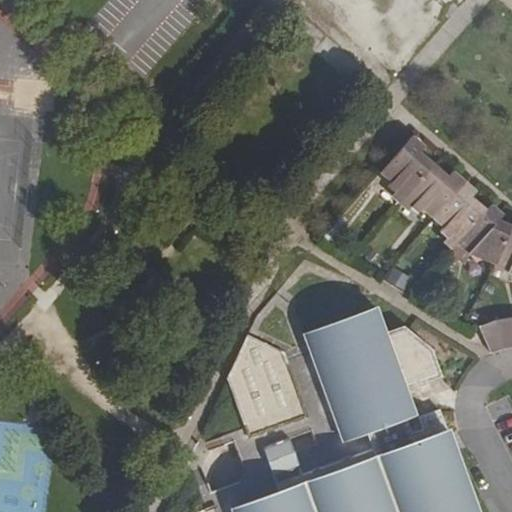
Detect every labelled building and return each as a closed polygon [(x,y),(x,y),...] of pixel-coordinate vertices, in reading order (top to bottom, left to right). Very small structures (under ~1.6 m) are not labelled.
[(423,147),(411,136),(377,174),(388,183),(385,187),(391,193),(387,197),(396,205),(431,164),(419,152),(423,147)] [(446,177),(431,164),(396,205),(405,214),(410,209),(416,214),(421,209),(431,218),(462,182),(450,170),(446,177)] [(475,192),(462,182),(431,218),(443,227),(439,230),(446,236),(442,241),(450,248),(456,242),(484,210),(470,196),(475,192)] [(500,217),(487,206),(484,210),(456,242),(475,258),(492,266),(509,227),(495,221),(500,217)] [(511,220),(511,221),(509,227),(492,266),(491,268),(511,277),(511,220)] [(392,266),(385,279),(404,289),(411,277),(392,266)] [(498,319),(494,320),(500,347),(504,347),(509,346),(511,345),(511,333),(510,316),(506,317),(502,317),(498,319)] [(283,361),(248,333),(228,374),(246,424),(223,433),(226,442),(234,440),(244,467),(239,480),(210,492),(207,483),(198,487),(206,507),(193,511),(477,511),(440,408),(418,416),(421,426),(410,430),(403,411),(413,408),(405,388),(442,375),(430,339),(397,322),(378,330),(375,323),(369,324),(367,320),(306,343),(307,348),(303,349),(308,361),(286,369),(283,361)] [(481,324),(477,326),(488,352),(491,350),(495,349),(500,347),(494,320),(489,321),(485,322),(481,324)]
